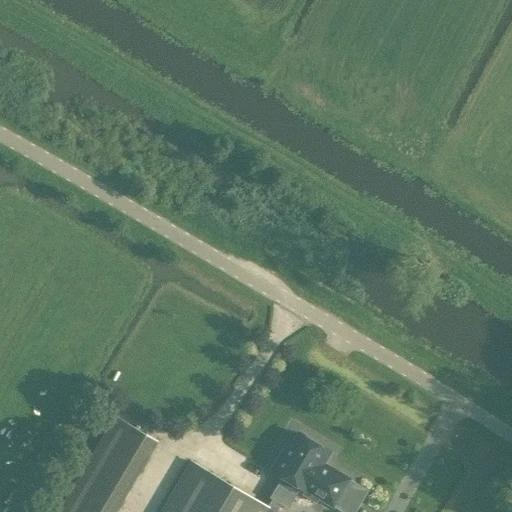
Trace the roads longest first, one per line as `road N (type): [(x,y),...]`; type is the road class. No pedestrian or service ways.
road 1 (unclassified): [(511,435),(0,138)]
road 2 (track): [(511,303),(215,127),(27,0)]
road 3 (track): [(139,511),(179,462),(208,444),(300,311)]
